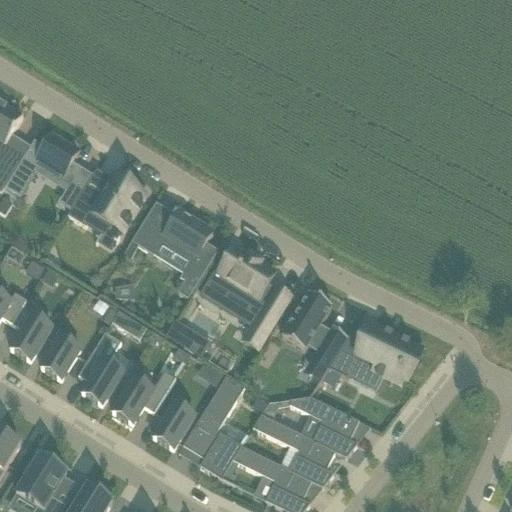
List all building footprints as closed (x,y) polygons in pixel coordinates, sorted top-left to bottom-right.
[(0,113),(0,149),(3,152),(19,125),(0,113)] [(39,172),(70,191),(81,173),(72,167),(79,157),(51,140),(44,152),(35,146),(34,145),(5,193),(6,193),(20,202),(39,172)] [(0,163),(0,198),(16,173),(0,163)] [(83,196),(65,225),(82,236),(85,231),(100,241),(104,235),(119,244),(141,207),(140,207),(142,204),(129,195),(127,198),(110,188),(99,206),(83,196)] [(3,203),(0,208),(0,216),(5,220),(12,209),(3,203)] [(153,260),(161,248),(190,266),(180,283),(184,286),(177,297),(188,304),(218,255),(206,248),(212,238),(178,217),(172,227),(152,214),(131,247),(153,260)] [(220,269),(200,300),(252,332),(244,346),(257,354),(279,318),(262,308),(260,307),(270,291),(267,289),(274,278),(259,268),(260,267),(249,260),(248,262),(233,252),(222,270),(220,269)] [(32,266),(25,277),(37,285),(45,273),(32,266)] [(47,276),(42,284),(52,290),(57,282),(47,276)] [(10,306),(0,299),(0,324),(1,323),(11,329),(15,323),(26,306),(15,299),(10,306)] [(291,321),(282,336),(285,337),(283,341),(303,354),(304,353),(314,360),(313,363),(329,373),(347,344),(331,334),(330,336),(319,329),(330,312),(310,299),(294,323),(291,321)] [(22,336),(10,354),(14,357),(13,357),(26,365),(26,364),(30,367),(52,332),(21,313),(11,329),(22,336)] [(109,313),(103,323),(110,328),(116,317),(109,313)] [(119,317),(113,327),(127,336),(133,326),(119,317)] [(175,327),(166,342),(183,352),(192,337),(175,327)] [(329,373),(328,374),(346,382),(347,382),(357,361),(385,375),(382,380),(383,381),(401,390),(404,384),(407,386),(422,355),(409,348),(410,347),(408,346),(408,347),(403,345),(404,344),(403,343),(402,345),(392,340),(393,338),(392,338),(391,339),(386,337),(387,335),(386,335),(385,336),(371,329),(364,344),(351,337),(347,344),(329,373)] [(93,380),(81,399),(85,401),(85,402),(97,409),(98,409),(102,411),(123,376),(109,367),(121,348),(105,338),(83,374),(93,380)] [(60,342),(40,373),(44,376),(56,384),(57,383),(61,386),(70,372),(80,355),(60,342)] [(178,353),(173,361),(184,369),(190,360),(178,353)] [(133,383),(112,418),(116,420),(115,421),(128,428),(132,430),(143,412),(154,419),(175,384),(164,376),(153,395),(133,383)] [(218,378),(211,388),(219,393),(226,383),(218,378)] [(219,393),(183,452),(204,465),(199,472),(221,485),(226,477),(232,467),(241,452),(217,437),(225,425),(244,394),(226,383),(219,393)] [(257,403),(252,411),(262,417),(267,409),(257,403)] [(310,403),(289,406),(290,411),(322,427),(313,446),(335,457),(335,458),(346,463),(357,450),(356,449),(349,446),(359,427),(344,420),(310,403)] [(173,410),(153,443),(157,445),(156,446),(168,454),(169,453),(173,456),(194,422),(173,410)] [(261,420),(253,434),(298,457),(289,476),(311,487),(311,488),(322,493),(333,480),(333,479),(326,476),(335,458),(335,457),(313,446),(261,420)] [(0,482),(20,450),(0,437),(0,482)] [(241,452),(232,467),(275,487),(273,492),(272,491),(265,507),(275,511),(307,511),(309,510),(309,509),(302,506),(311,488),(311,487),(289,476),(241,452)] [(26,482),(16,499),(36,511),(64,511),(65,511),(51,502),(64,482),(66,478),(39,461),(32,472),(28,469),(22,479),(26,482)] [(226,477),(221,485),(232,491),(237,482),(226,477)] [(88,489),(73,511),(108,511),(112,507),(98,498),(99,496),(88,489)]
